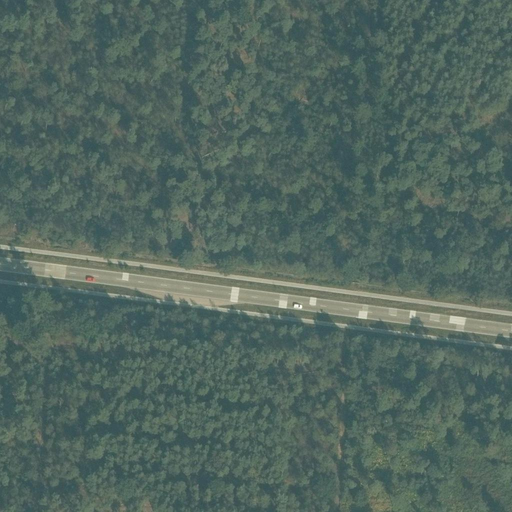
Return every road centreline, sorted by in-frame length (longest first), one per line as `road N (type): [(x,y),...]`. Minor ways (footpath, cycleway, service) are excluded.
road 1 (primary): [(511,323),(0,262)]
road 2 (track): [(354,288),(372,126)]
road 3 (track): [(344,384),(332,511)]
road 4 (track): [(372,126),(369,0)]
